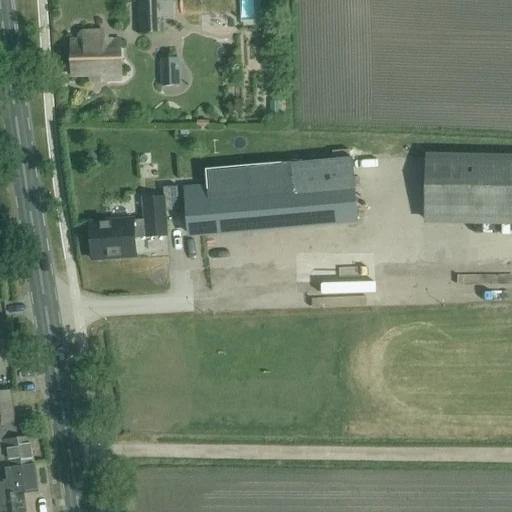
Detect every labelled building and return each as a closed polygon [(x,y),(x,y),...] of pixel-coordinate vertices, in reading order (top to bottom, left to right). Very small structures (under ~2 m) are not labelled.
[(139,35),(164,34),(163,14),(162,1),(138,2),(139,35)] [(240,29),(240,19),(213,20),(214,30),(240,29)] [(98,41),(97,36),(95,33),(82,33),(79,36),(79,41),(71,41),(72,76),(90,76),(90,81),(122,80),(121,40),(98,41)] [(162,87),(180,87),(179,59),(161,59),(162,87)] [(424,220),(511,220),(511,154),(424,154),(424,220)] [(296,227),(357,221),(352,158),(290,164),(247,168),(209,171),(210,187),(183,189),(187,234),(295,224),(296,227)] [(178,187),(163,187),(165,212),(180,211),(178,187)] [(166,236),(163,198),(143,200),(145,220),(133,221),(89,224),(92,260),(136,257),(134,239),(166,236)] [(134,239),(136,257),(168,254),(166,236),(134,239)] [(17,468),(35,466),(31,438),(14,440),(12,422),(15,422),(13,404),(11,391),(0,392),(0,475),(0,480),(18,479),(17,468)] [(0,511),(18,511),(17,499),(22,498),(21,494),(38,491),(35,466),(17,468),(18,479),(0,480),(0,475),(0,511)]
